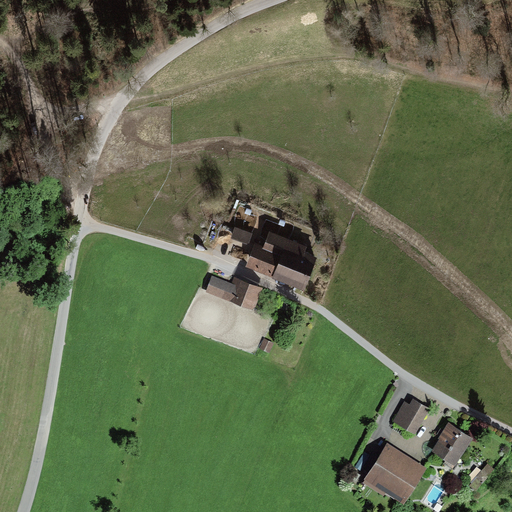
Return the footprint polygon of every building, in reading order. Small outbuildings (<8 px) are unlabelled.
[(231,237),(248,243),(252,232),(235,226),(231,237)] [(256,244),(247,265),(303,287),(314,261),(300,255),(304,246),(271,233),(265,247),(256,244)] [(231,257),(247,261),(251,251),(234,246),(231,257)] [(212,275),(207,289),(251,308),(259,288),(235,278),(232,284),(212,275)] [(264,342),(260,350),(269,354),(272,346),(264,342)] [(405,401),(394,421),(415,432),(430,406),(414,397),(410,404),(405,401)] [(449,421),(433,449),(456,463),(473,435),(449,421)] [(387,442),(365,477),(404,501),(426,466),(387,442)] [(487,475),(482,471),(474,480),(479,485),(487,475)]
